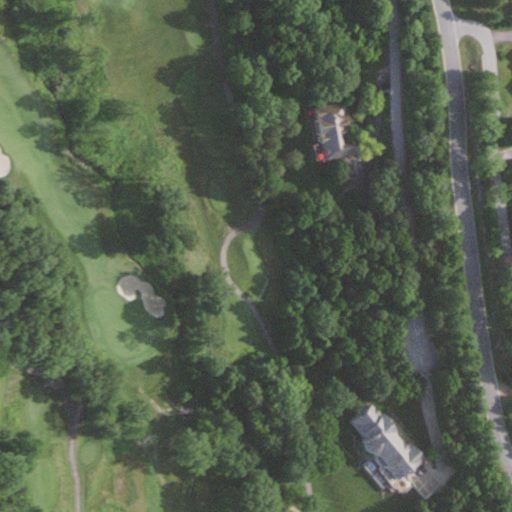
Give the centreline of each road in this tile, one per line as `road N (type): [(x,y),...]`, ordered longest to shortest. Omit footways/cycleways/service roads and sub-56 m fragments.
road 1 (residential): [(443,0),(492,389),(511,465)]
road 2 (residential): [(428,351),(393,0)]
